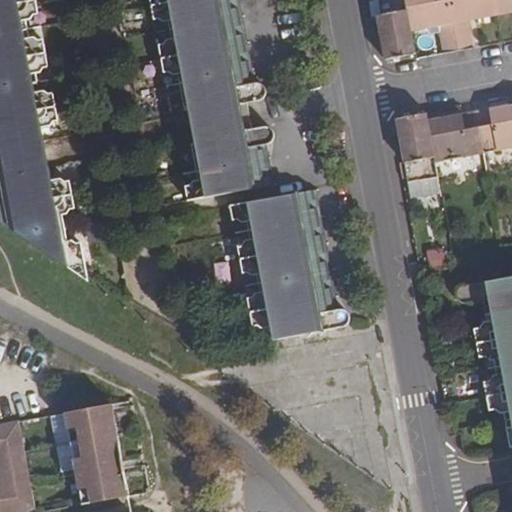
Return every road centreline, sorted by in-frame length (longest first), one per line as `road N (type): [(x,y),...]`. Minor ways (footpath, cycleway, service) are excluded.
road 1 (residential): [(430,481),(359,97)]
road 2 (unknown): [(301,118),(333,223),(374,425)]
road 3 (residential): [(359,97),(511,70)]
